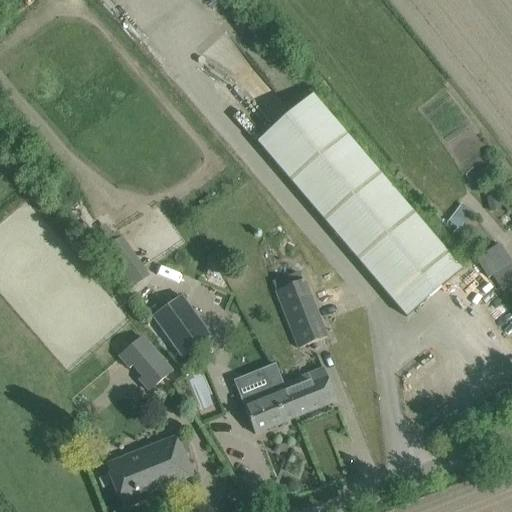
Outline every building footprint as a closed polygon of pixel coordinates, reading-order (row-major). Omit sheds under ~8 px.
[(409,179),(393,192),(312,96),(257,143),(406,318),(461,271),(407,207),(422,194),(409,179)] [(463,204),(448,223),(461,233),(475,214),(463,204)] [(137,246),(127,249),(124,239),(115,242),(130,286),(149,280),(137,246)] [(508,294),(511,300),(511,266),(498,246),(478,258),(504,297),(508,294)] [(326,339),(303,281),(275,292),(298,350),(326,339)] [(181,298),(152,319),(181,360),(210,339),(181,298)] [(146,395),(174,371),(143,335),(115,358),(127,372),(130,369),(139,380),(136,382),(146,395)] [(270,391),(241,403),(247,417),(254,435),(295,418),(282,386),(274,365),(261,371),(270,391)] [(335,402),(328,384),(322,370),(282,386),(295,418),(335,402)] [(206,373),(190,379),(202,412),(218,406),(206,373)] [(185,460),(177,438),(106,466),(115,489),(123,508),(141,501),(140,497),(177,482),(171,466),(185,460)]
